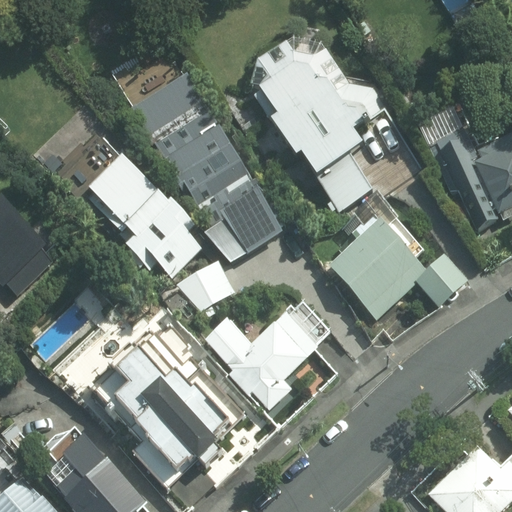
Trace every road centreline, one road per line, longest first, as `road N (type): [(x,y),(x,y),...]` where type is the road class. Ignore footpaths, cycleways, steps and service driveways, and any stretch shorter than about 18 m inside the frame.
road 1 (tertiary): [(297,511),(472,348),(511,322)]
road 2 (unknown): [(511,271),(464,221),(444,177),(407,131)]
